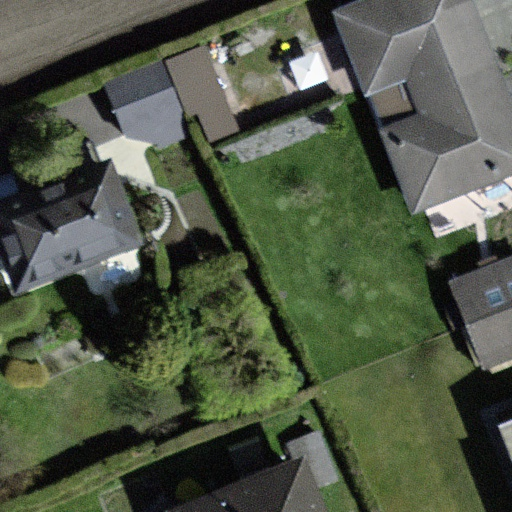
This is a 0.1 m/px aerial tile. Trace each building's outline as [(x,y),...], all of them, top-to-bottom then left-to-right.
[(511,171),(511,103),(473,0),(354,0),(336,7),(366,89),(378,85),(394,127),(385,130),(414,208),(511,171)] [(236,127),(205,46),(170,60),(190,111),(200,107),(212,136),(236,127)] [(111,86),(130,132),(158,138),(162,146),(191,134),(161,64),(111,86)] [(140,242),(109,163),(0,205),(0,247),(17,291),(140,242)] [(511,258),(455,281),(486,362),(511,352),(511,258)] [(323,511),(303,460),(171,511),(323,511)]
